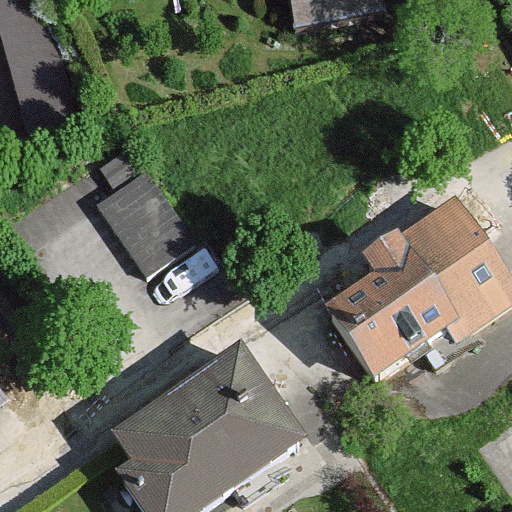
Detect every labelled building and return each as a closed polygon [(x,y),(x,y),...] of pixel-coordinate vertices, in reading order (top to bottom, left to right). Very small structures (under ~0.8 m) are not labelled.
[(37,0),(0,0),(0,68),(0,70),(51,58),(37,0)] [(386,26),(381,0),(288,0),(296,42),(386,26)] [(144,185),(98,222),(148,285),(194,248),(144,185)] [(511,327),(511,305),(455,222),(364,284),(379,304),(331,337),(378,406),(435,367),(441,377),(511,327)] [(122,498),(130,511),(238,511),(315,461),(252,366),(117,456),(138,487),(122,498)] [(0,414),(0,435),(11,428),(0,414)]
